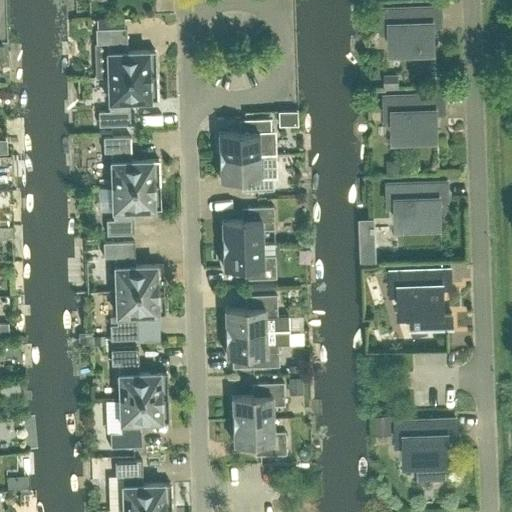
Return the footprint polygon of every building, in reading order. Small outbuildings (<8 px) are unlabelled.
[(391,47),(405,47),(409,51),(417,50),(420,46),(435,45),(434,20),(441,20),(442,20),(441,4),(381,7),(382,28),(390,28),(391,47)] [(95,27),(95,42),(106,42),(107,51),(107,76),(156,74),(155,49),(127,50),(126,26),(95,27)] [(107,76),(108,100),(109,109),(98,110),(98,125),(129,123),(129,99),(156,98),(156,74),(107,76)] [(385,74),(385,86),(399,86),(399,74),(385,74)] [(394,134),(408,134),(412,138),(420,138),(423,133),(438,133),(437,108),(444,107),(444,108),(445,108),(444,92),(384,94),(385,116),(393,115),(394,134)] [(218,144),(218,155),(275,152),(275,129),(270,129),(270,117),(244,118),(244,130),(218,131),(218,144)] [(111,160),(110,160),(111,184),(159,183),(159,158),(131,159),(130,135),(103,136),(103,151),(110,151),(111,160)] [(218,155),(219,165),(219,178),(246,177),(246,190),(272,189),(272,176),(276,176),(275,152),(218,155)] [(400,160),(388,161),(388,175),(400,174),(400,160)] [(397,222),(411,221),(415,226),(423,225),(426,221),(441,220),(440,195),(447,195),(448,195),(447,179),(387,181),(388,203),(396,203),(397,222)] [(106,218),(106,233),(133,232),(132,208),(160,207),(159,183),(111,184),(112,209),(113,218),(106,218)] [(221,232),(221,243),(262,241),(261,228),(274,228),(273,205),(247,206),(247,218),(221,219),(221,232)] [(114,265),(115,289),(163,288),(162,263),(134,264),(134,240),(102,241),(103,256),(114,256),(114,265)] [(275,254),(262,254),(262,241),(221,243),(222,253),(223,266),(249,265),(249,278),(275,277),(275,254)] [(362,263),(375,262),(375,247),(361,248),(362,263)] [(443,309),(443,308),(444,308),(443,282),(450,282),(450,283),(451,282),(451,267),(391,269),(391,290),(399,290),(400,309),(412,309),(412,310),(411,310),(411,311),(422,311),(423,323),(422,323),(422,325),(453,323),(452,308),(443,309)] [(115,289),(116,314),(116,323),(109,323),(110,338),(137,337),(136,313),(164,312),(163,288),(115,289)] [(224,320),(225,331),(288,328),(288,315),(277,316),(276,293),(250,294),(250,306),(224,307),(224,320)] [(0,335),(9,335),(9,321),(0,321),(0,335)] [(225,331),(225,341),(226,354),(233,354),(234,366),(279,365),(278,342),(289,341),(288,328),(225,331)] [(91,334),(92,344),(105,343),(104,334),(91,334)] [(118,372),(119,397),(167,395),(166,371),(138,371),(137,348),(110,348),(111,363),(118,363),(118,372)] [(285,362),(286,371),(299,370),(298,361),(285,362)] [(289,394),(303,393),(301,376),(288,377),(289,394)] [(232,408),(231,408),(232,418),(272,417),(272,404),(284,403),(283,380),(257,381),(258,394),(231,395),(232,408)] [(119,397),(120,422),(120,431),(109,431),(110,446),(141,445),(140,421),(168,420),(167,395),(119,397)] [(388,432),(387,412),(375,413),(376,432),(388,432)] [(455,432),(457,432),(456,416),(396,418),(397,440),(404,439),(405,459),(416,458),(417,479),(450,478),(449,432),(455,432)] [(285,429),(273,430),(272,417),(232,418),(232,429),(233,442),(259,441),(260,453),(286,452),(285,429)] [(114,460),(115,475),(122,474),(122,483),(123,508),(171,506),(170,482),(142,483),(141,459),(114,460)]
